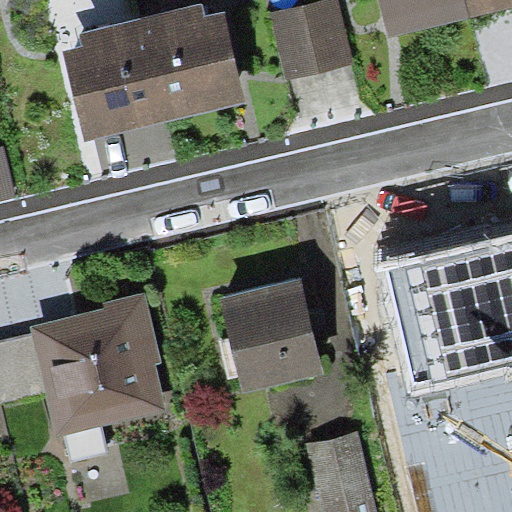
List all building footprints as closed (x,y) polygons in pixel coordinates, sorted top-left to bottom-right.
[(337,0),(322,0),(271,13),(287,79),(353,63),(337,0)] [(469,16),(465,0),(380,0),(389,35),(469,16)] [(511,0),(465,0),(469,16),(511,5),(511,0)] [(202,4),(141,19),(166,121),(245,102),(223,12),(204,16),(202,4)] [(166,121),(141,19),(81,33),(84,46),(65,51),(86,140),(166,121)] [(4,148),(0,148),(0,200),(15,197),(4,148)] [(511,235),(507,237),(380,267),(410,394),(511,369),(511,235)] [(257,289),(219,299),(243,393),(324,372),(300,278),(257,289)] [(73,315),(31,325),(32,333),(46,391),(57,438),(167,412),(156,364),(162,362),(146,292),(104,302),(105,307),(73,315)] [(46,391),(32,333),(0,340),(0,393),(2,402),(46,391)] [(374,511),(355,433),(296,447),(311,511),(374,511)]
